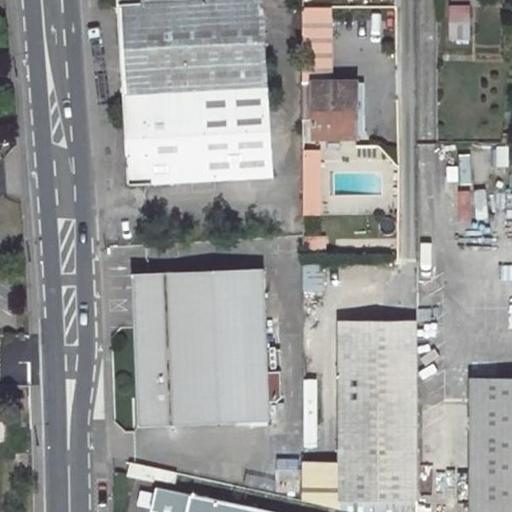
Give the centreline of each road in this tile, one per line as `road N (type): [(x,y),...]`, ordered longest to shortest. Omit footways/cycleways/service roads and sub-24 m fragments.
road 1 (tertiary): [(72,511),(46,0)]
road 2 (unknown): [(399,0),(416,280)]
